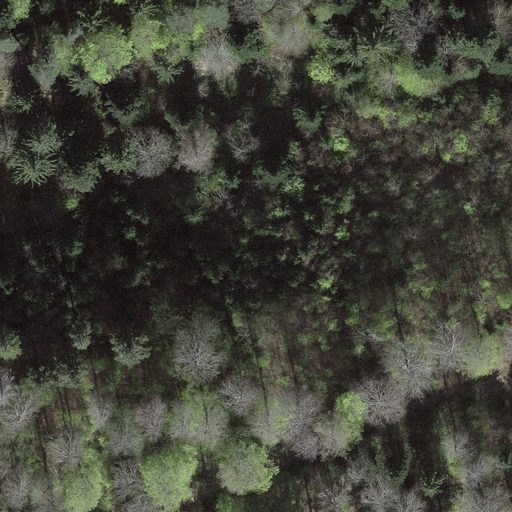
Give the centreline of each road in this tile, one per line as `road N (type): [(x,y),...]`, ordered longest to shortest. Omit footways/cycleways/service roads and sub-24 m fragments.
road 1 (track): [(34,65),(193,76),(379,74),(511,60)]
road 2 (track): [(156,511),(511,355)]
